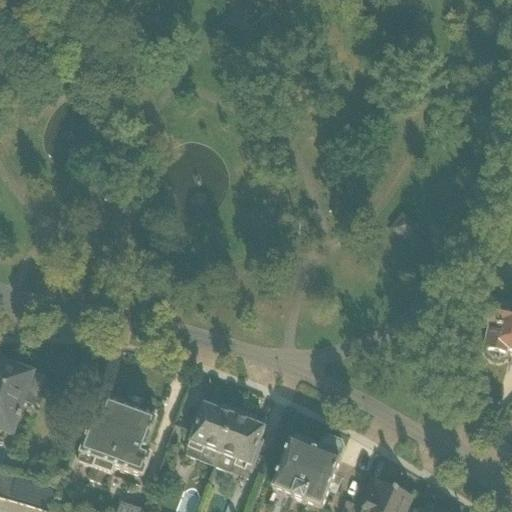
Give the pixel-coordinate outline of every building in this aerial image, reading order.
[(405,242),(416,227),(403,217),(392,232),(405,242)] [(511,301),(511,302),(509,311),(491,307),(487,331),(491,332),(491,330),(511,334),(511,301)] [(511,334),(491,330),(491,332),(487,354),(488,355),(488,356),(493,361),(499,363),(506,360),(506,358),(508,359),(508,355),(511,355),(511,334)] [(39,402),(45,381),(27,374),(28,372),(1,363),(0,365),(0,439),(2,440),(3,435),(13,438),(24,405),(31,407),(34,400),(39,402)] [(114,471),(143,482),(151,460),(145,458),(157,424),(132,415),(108,406),(100,429),(93,427),(78,466),(111,479),(114,471)] [(194,436),(189,451),(186,458),(216,469),(235,420),(205,408),(200,420),(198,419),(192,435),(194,436)] [(261,443),(266,431),(235,420),(216,469),(232,476),(235,468),(252,475),(264,444),(261,443)] [(291,445),(273,494),(269,505),(287,511),(290,511),(293,504),(305,508),(306,507),(320,511),(323,511),(330,495),(336,497),(341,484),(344,480),(336,477),(345,453),(342,446),(330,441),(323,445),(319,456),(291,445)] [(101,486),(104,476),(94,473),(90,482),(101,486)] [(1,475),(0,478),(0,501),(6,503),(13,478),(1,475)] [(13,478),(6,503),(19,506),(26,482),(13,478)] [(37,511),(39,511),(51,511),(55,499),(55,500),(58,493),(62,480),(58,478),(56,478),(55,479),(53,480),(51,482),(49,485),(48,488),(43,486),(37,511)] [(31,483),(24,508),(37,511),(43,486),(31,483)] [(408,511),(414,501),(410,500),(412,495),(397,489),(396,493),(378,485),(370,504),(368,503),(363,511),(408,511)] [(69,496),(58,493),(55,500),(67,504),(69,496)]
